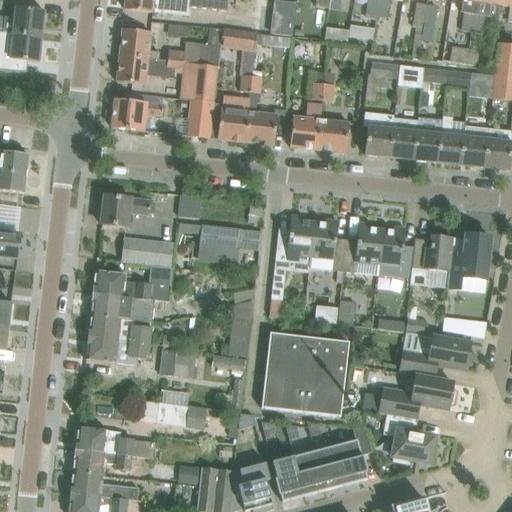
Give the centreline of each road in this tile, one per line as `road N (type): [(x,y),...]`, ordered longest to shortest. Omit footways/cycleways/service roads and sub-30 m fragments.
road 1 (residential): [(511,200),(69,153)]
road 2 (residential): [(27,511),(69,153)]
road 3 (residential): [(511,306),(484,468)]
road 4 (residential): [(316,511),(426,481),(456,482)]
road 5 (residential): [(75,124),(89,0)]
